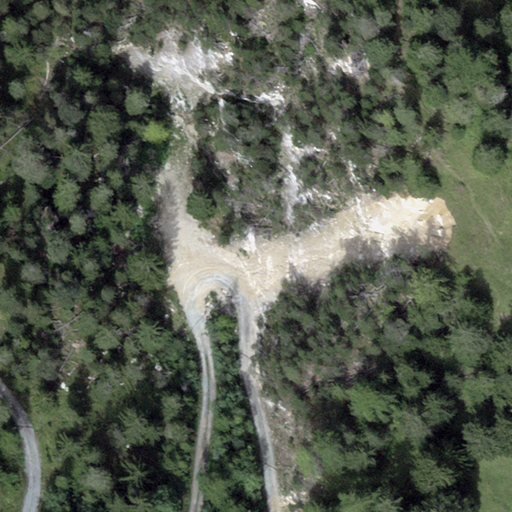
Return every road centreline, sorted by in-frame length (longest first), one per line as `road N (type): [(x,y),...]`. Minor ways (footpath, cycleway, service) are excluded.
road 1 (track): [(267,511),(245,365),(248,306),(234,278),(207,268),(194,271),(183,293),(208,404),(194,511)]
road 2 (track): [(28,511),(31,446),(0,391)]
